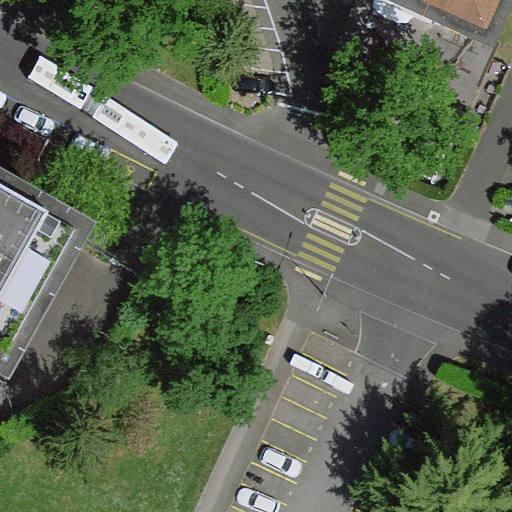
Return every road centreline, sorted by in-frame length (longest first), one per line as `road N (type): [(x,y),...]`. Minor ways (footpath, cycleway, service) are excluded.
road 1 (residential): [(434,272),(0,58)]
road 2 (residential): [(434,272),(323,511)]
road 3 (residential): [(511,107),(434,272)]
